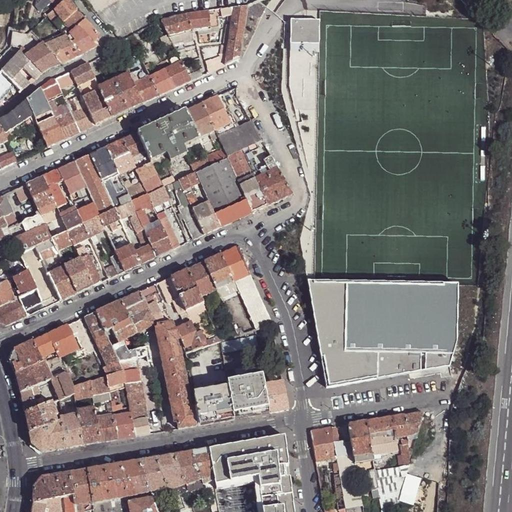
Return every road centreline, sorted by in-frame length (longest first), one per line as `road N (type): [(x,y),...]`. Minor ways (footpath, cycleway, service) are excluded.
road 1 (residential): [(19,465),(299,420)]
road 2 (residential): [(246,230),(0,340)]
road 3 (residential): [(233,76),(0,185)]
road 4 (residential): [(299,420),(288,330),(246,230)]
road 5 (residential): [(0,116),(51,75),(105,48),(105,34),(75,1)]
road 6 (residential): [(299,420),(437,398)]
